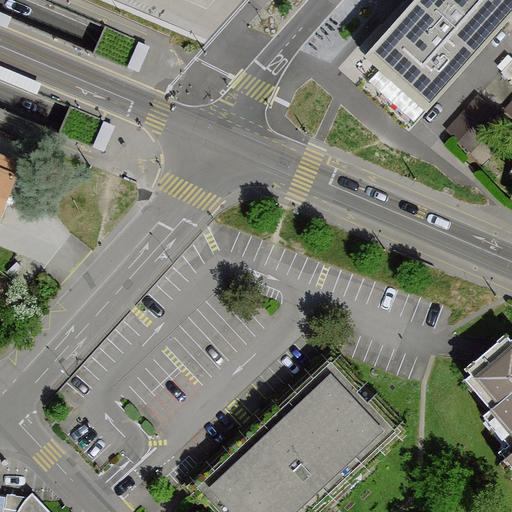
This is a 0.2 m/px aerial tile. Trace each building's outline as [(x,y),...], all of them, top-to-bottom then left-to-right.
[(428,115),(511,22),(511,0),(420,0),(367,59),(428,115)] [(503,117),(481,97),(449,130),(472,151),(503,117)] [(0,214),(19,166),(0,159),(0,214)] [(511,340),(466,380),(492,410),(489,412),(511,438),(511,452),(505,459),(511,466),(511,340)] [(336,356),(198,479),(228,511),(308,511),(318,503),(400,429),(336,356)] [(2,495),(0,494),(0,511),(49,511),(33,494),(27,499),(2,495)]
